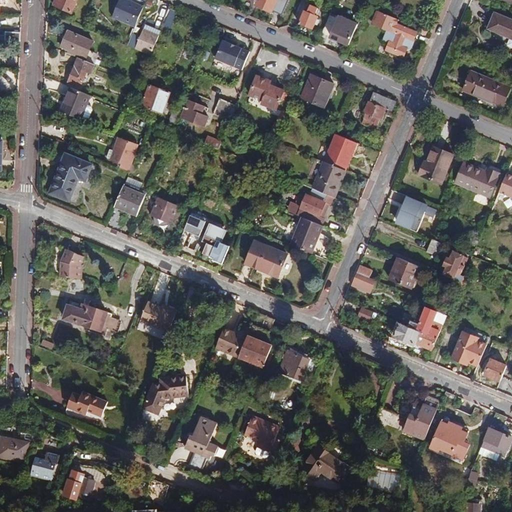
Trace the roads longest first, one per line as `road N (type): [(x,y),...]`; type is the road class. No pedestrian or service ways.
road 1 (residential): [(26,204),(320,328)]
road 2 (track): [(259,511),(35,414),(18,397),(0,405)]
road 3 (residential): [(418,97),(185,0)]
road 4 (residential): [(320,328),(418,97)]
road 5 (residential): [(320,328),(511,407)]
road 6 (residential): [(34,0),(26,204)]
road 7 (residential): [(26,204),(18,397)]
